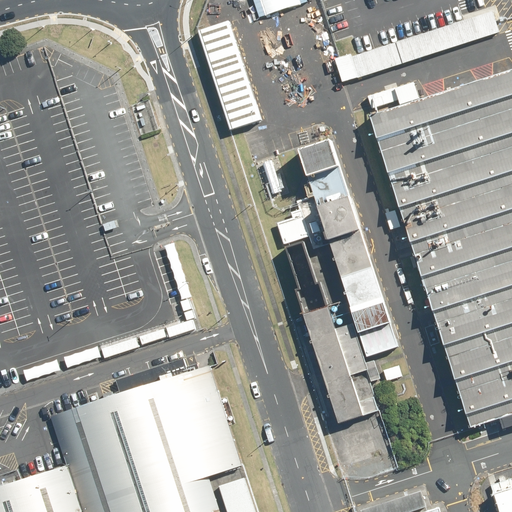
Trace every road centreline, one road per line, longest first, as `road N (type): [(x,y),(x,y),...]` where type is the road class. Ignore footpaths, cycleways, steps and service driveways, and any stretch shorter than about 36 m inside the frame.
road 1 (unclassified): [(175,88),(312,511)]
road 2 (unknown): [(336,96),(297,20),(252,36)]
